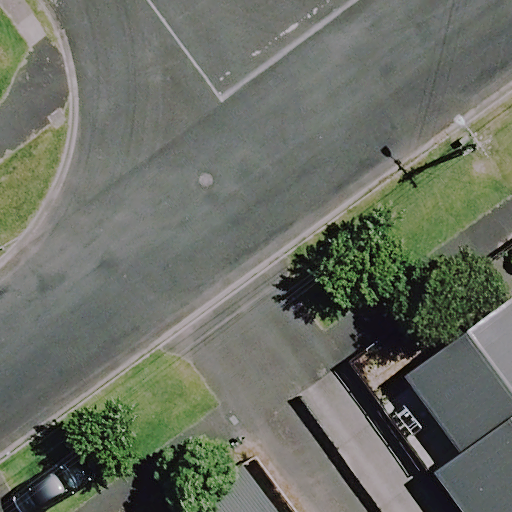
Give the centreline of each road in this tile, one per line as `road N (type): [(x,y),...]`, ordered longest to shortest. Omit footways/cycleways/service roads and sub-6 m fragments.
road 1 (residential): [(265,161),(0,355)]
road 2 (residential): [(500,0),(265,161)]
road 3 (residential): [(265,161),(148,0)]
